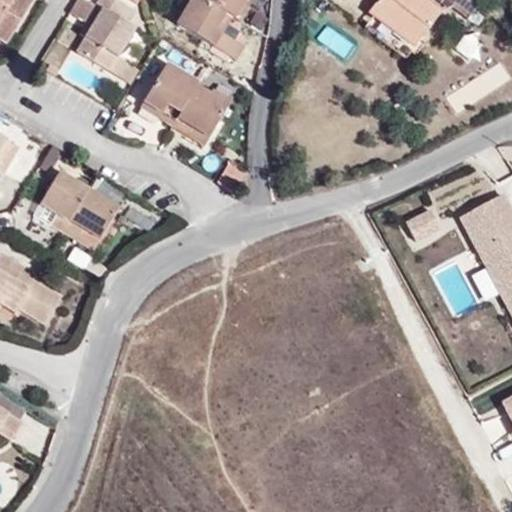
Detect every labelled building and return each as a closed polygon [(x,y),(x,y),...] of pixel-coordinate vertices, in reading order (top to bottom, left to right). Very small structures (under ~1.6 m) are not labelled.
[(29,2),(25,0),(0,0),(0,45),(1,46),(29,2)] [(72,0),(62,16),(67,19),(77,2),(73,0),(72,0)] [(111,64),(127,37),(114,29),(124,12),(104,0),(92,0),(88,9),(77,2),(67,19),(78,25),(87,31),(77,47),(69,58),(101,79),(111,64)] [(176,14),(184,0),(169,0),(164,8),(176,14)] [(235,0),(184,0),(176,14),(167,28),(222,62),(232,45),(209,29),(216,16),(223,20),(235,0)] [(232,26),(245,3),(240,0),(235,0),(223,20),(232,26)] [(436,20),(412,0),(361,0),(368,6),(360,16),(361,17),(381,33),(407,55),(436,20)] [(488,6),(480,0),(443,0),(472,24),(488,6)] [(369,47),(381,33),(361,17),(349,31),(369,47)] [(77,47),(87,31),(78,25),(68,42),(77,47)] [(343,58),(351,42),(323,27),(314,43),(343,58)] [(462,37),(453,53),(468,62),(478,46),(462,37)] [(156,127),(182,81),(152,63),(131,99),(154,113),(149,122),(156,127)] [(120,92),(130,76),(111,64),(101,79),(120,92)] [(199,139),(218,103),(182,81),(156,127),(175,138),(180,128),(199,139)] [(154,113),(131,99),(125,109),(149,122),(154,113)] [(199,139),(180,128),(175,138),(193,149),(199,139)] [(0,176),(14,154),(0,145),(0,176)] [(222,194),(232,178),(216,169),(206,184),(222,194)] [(54,239),(81,194),(49,175),(22,219),(54,239)] [(91,246),(111,212),(81,194),(54,239),(66,246),(72,235),(91,246)] [(511,225),(497,198),(460,218),(500,293),(511,287),(511,225)] [(410,244),(435,231),(426,214),(401,227),(410,244)] [(511,322),(511,287),(500,293),(460,218),(455,220),(510,324),(511,322)] [(91,246),(72,235),(66,246),(84,258),(91,246)] [(49,298),(20,280),(18,284),(7,276),(11,267),(0,261),(0,312),(2,314),(4,310),(31,326),(49,298)] [(511,394),(502,399),(511,421),(511,394)] [(18,413),(0,402),(0,417),(12,425),(18,413)] [(0,417),(0,444),(12,425),(0,417)] [(40,453),(49,428),(22,418),(13,443),(40,453)]
